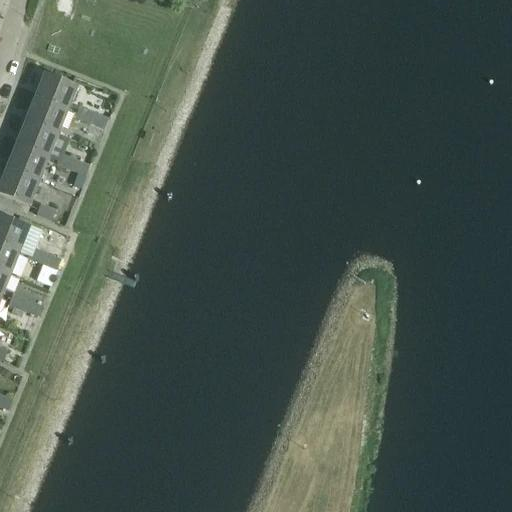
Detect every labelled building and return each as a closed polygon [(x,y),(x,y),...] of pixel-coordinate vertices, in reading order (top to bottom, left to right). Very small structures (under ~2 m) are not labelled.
[(34,99),(67,113),(76,89),(44,76),(34,99)] [(24,123),(57,136),(67,113),(34,99),(24,123)] [(75,119),(89,125),(94,113),(80,107),(75,119)] [(109,119),(94,113),(89,125),(104,132),(109,119)] [(15,146),(47,160),(57,136),(24,123),(15,146)] [(38,183),(47,160),(15,146),(5,170),(38,183)] [(60,154),(55,166),(69,172),(74,160),(60,154)] [(90,166),(74,160),(69,172),(85,179),(90,166)] [(38,183),(5,170),(0,181),(0,195),(28,207),(38,183)] [(56,211),(40,205),(35,216),(51,223),(56,211)] [(0,244),(20,253),(29,229),(28,229),(31,223),(19,218),(17,224),(0,217),(0,244)] [(0,272),(10,277),(20,253),(0,244),(0,272)] [(45,253),(31,247),(27,258),(41,264),(45,253)] [(60,259),(45,253),(41,264),(56,271),(60,259)] [(0,300),(1,300),(10,277),(0,272),(0,300)] [(22,313),(27,301),(13,296),(8,307),(22,313)] [(27,301),(22,313),(37,319),(42,308),(27,301)] [(16,311),(15,310),(13,315),(21,318),(23,313),(16,311)] [(0,396),(0,409),(8,413),(13,401),(0,396)]
